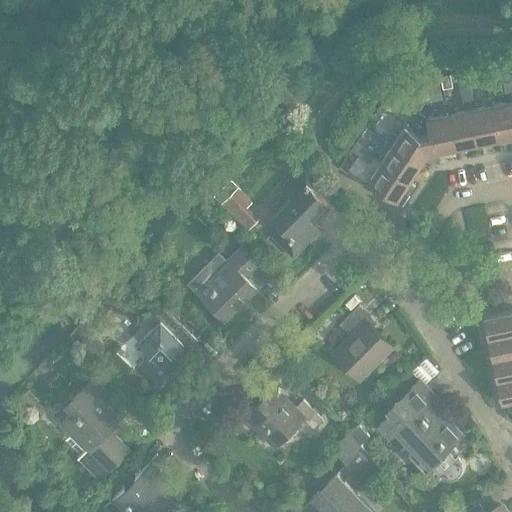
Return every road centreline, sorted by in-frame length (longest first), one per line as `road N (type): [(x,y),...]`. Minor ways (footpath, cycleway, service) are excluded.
road 1 (residential): [(394,284),(347,243),(161,428),(246,511)]
road 2 (residential): [(511,464),(394,284)]
road 3 (residential): [(394,284),(453,198),(511,188)]
